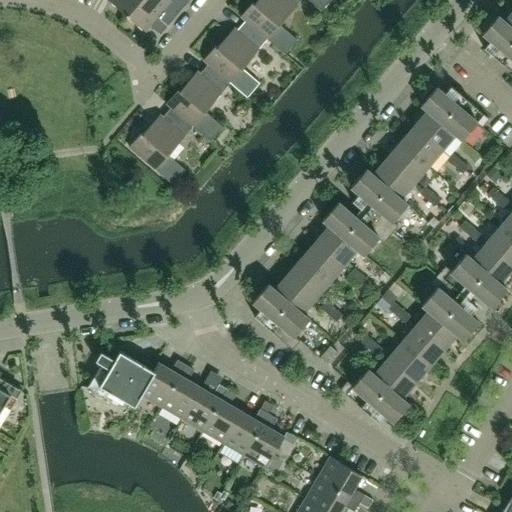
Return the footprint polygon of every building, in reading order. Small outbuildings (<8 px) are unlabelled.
[(139,0),(110,0),(110,1),(128,16),(139,0)] [(160,35),(189,0),(139,0),(128,16),(145,31),(150,26),(160,35)] [(279,25),(300,0),(258,0),(255,4),(253,2),(241,17),(245,21),(246,20),(267,39),(284,54),(297,40),(279,25)] [(308,0),(321,11),(330,0),(308,0)] [(511,28),(504,22),(498,16),(482,34),(490,41),(483,49),(511,73),(511,28)] [(242,68),(267,39),(246,20),(245,21),(237,30),(234,28),(218,47),(216,46),(203,60),(208,64),(230,82),(230,83),(247,98),(260,83),(242,68)] [(205,112),(230,83),(230,82),(208,64),(200,74),(197,71),(181,91),(179,89),(166,104),(171,108),(171,107),(193,126),(210,141),(222,127),(205,112)] [(489,119),(451,86),(444,94),(436,87),(421,105),(427,111),(455,135),(462,140),(477,123),(482,128),(489,119)] [(168,155),(193,126),(171,107),(171,108),(163,117),(160,115),(143,134),(142,133),(129,147),(173,185),(185,170),(168,155)] [(455,135),(427,111),(413,127),(442,151),(455,135)] [(442,151),(413,127),(400,143),(428,167),(442,151)] [(428,167),(400,143),(386,159),(415,183),(428,167)] [(455,167),(461,160),(453,153),(447,160),(455,167)] [(415,183),(386,159),(373,175),(401,199),(415,183)] [(463,174),(468,167),(461,160),(455,167),(463,174)] [(407,204),(401,199),(373,175),(366,169),(351,187),(359,194),(352,202),(361,209),(391,235),(398,226),(393,221),(407,204)] [(427,200),(432,193),(424,186),(419,193),(427,200)] [(495,201),(501,195),(493,188),(487,195),(495,201)] [(440,200),(432,193),(427,200),(434,207),(440,200)] [(503,208),(509,201),(501,195),(495,201),(503,208)] [(361,209),(355,217),(338,202),(323,220),(329,226),(357,250),(364,255),(378,238),(384,243),(391,235),(361,209)] [(511,212),(499,228),(511,238),(511,212)] [(473,227),(465,221),(459,227),(467,234),(473,227)] [(357,250),(329,226),(315,242),(343,266),(357,250)] [(481,234),(473,227),(467,234),(475,241),(481,234)] [(511,238),(499,228),(486,243),(511,265),(511,238)] [(343,266),(315,242),(302,258),(330,282),(343,266)] [(511,269),(511,265),(486,243),(472,260),(500,284),(511,269)] [(500,284),(472,260),(466,254),(451,271),(445,267),(438,275),(477,308),(483,301),(491,307),(507,289),(500,284)] [(330,282),(302,258),(288,273),(317,298),(330,282)] [(362,275),(354,269),(349,275),(356,282),(362,275)] [(317,298),(288,273),(275,290),(303,314),(317,298)] [(370,282),(362,275),(356,282),(364,289),(370,282)] [(477,308),(438,275),(431,283),(437,288),(422,305),(428,311),(457,335),(463,340),(478,322),(471,315),(477,308)] [(303,314),(275,290),(268,284),(253,302),(261,309),(254,317),(293,350),(300,341),(294,336),(309,319),(303,314)] [(328,315),(334,308),(326,301),(320,308),(328,315)] [(397,316),(403,310),(395,303),(389,310),(397,316)] [(336,322),(342,315),(334,308),(328,315),(336,322)] [(405,323),(411,316),(403,310),(397,316),(405,323)] [(457,335),(428,311),(415,327),(443,351),(457,335)] [(443,351),(415,327),(401,342),(429,367),(443,351)] [(315,329),(303,343),(314,352),(325,338),(315,329)] [(369,349),(375,342),(367,336),(361,342),(369,349)] [(377,356),(382,349),(375,342),(369,349),(377,356)] [(429,367),(401,342),(388,358),(416,382),(429,367)] [(328,364),(338,353),(330,346),(321,357),(328,364)] [(154,372),(153,371),(120,351),(115,360),(101,352),(96,361),(101,364),(86,388),(96,394),(100,387),(135,407),(142,395),(141,395),(154,372)] [(416,382),(388,358),(374,374),(402,399),(416,382)] [(161,407),(186,365),(177,360),(171,370),(158,362),(153,371),(154,372),(141,395),(142,395),(161,407)] [(182,419),(200,387),(188,380),(194,370),(186,365),(161,407),(182,419)] [(402,399),(374,374),(367,369),(353,386),(347,381),(340,390),(378,423),(385,415),(393,422),(408,404),(402,399)] [(0,412),(10,396),(17,400),(23,390),(0,376),(0,373),(1,371),(0,370),(0,412)] [(203,431),(227,389),(219,384),(213,395),(200,387),(182,419),(203,431)] [(223,443),(242,412),(229,404),(235,394),(227,389),(203,431),(223,443)] [(244,455),(268,414),(260,409),(254,419),(242,412),(223,443),(244,455)] [(283,439),(284,437),(271,429),(277,419),(268,414),(244,455),(265,468),(283,439)] [(283,439),(294,446),(299,438),(287,431),(284,437),(283,439)] [(354,489),(361,476),(330,457),(317,479),(359,503),(364,495),(354,489)] [(359,503),(317,479),(305,499),(326,511),(340,511),(344,506),(354,511),(359,503)] [(326,511),(305,499),(297,511),(326,511)] [(511,511),(511,503),(509,501),(502,511),(511,511)]
